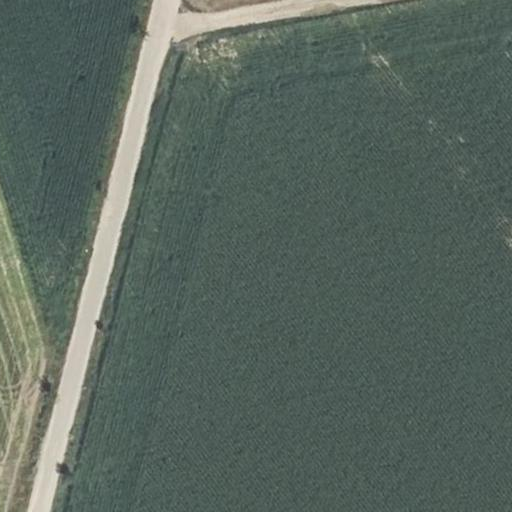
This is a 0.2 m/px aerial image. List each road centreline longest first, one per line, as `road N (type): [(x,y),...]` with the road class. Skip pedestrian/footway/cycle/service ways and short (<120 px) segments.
road 1 (track): [(157,35),(36,511)]
road 2 (track): [(157,35),(362,0)]
